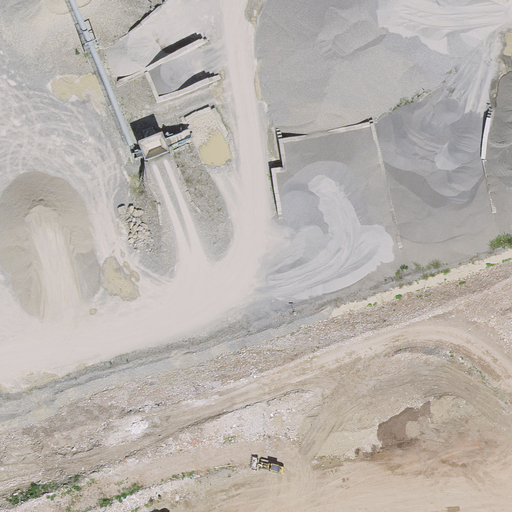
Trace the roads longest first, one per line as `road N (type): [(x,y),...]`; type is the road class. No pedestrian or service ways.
road 1 (unknown): [(249,131),(229,218),(187,287),(81,332),(0,343)]
road 2 (unknown): [(511,52),(461,80),(338,121),(249,131)]
road 3 (unknown): [(249,131),(248,58),(257,19),(272,0)]
